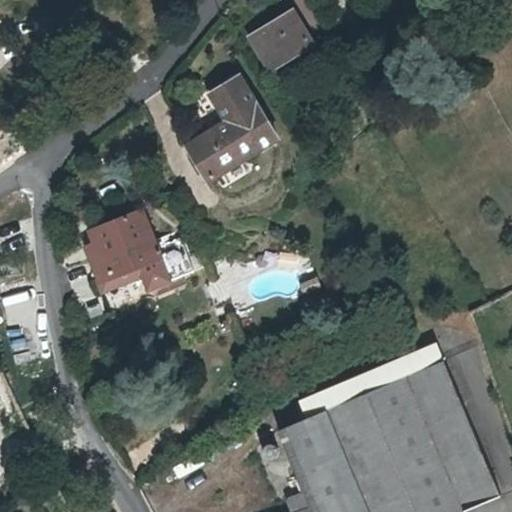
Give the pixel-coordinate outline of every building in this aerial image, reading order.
[(310,47),(293,18),(254,41),(271,70),(310,47)] [(212,96),(229,123),(190,149),(212,181),(280,137),(239,77),(212,96)] [(92,234),(96,245),(110,278),(140,266),(143,273),(150,290),(194,272),(181,240),(158,249),(143,213),(92,234)] [(104,289),(143,273),(140,266),(110,278),(96,245),(88,249),(104,289)] [(285,440),(314,510),(309,511),(468,511),(501,498),(446,361),(350,399),(279,427),(285,440)]
